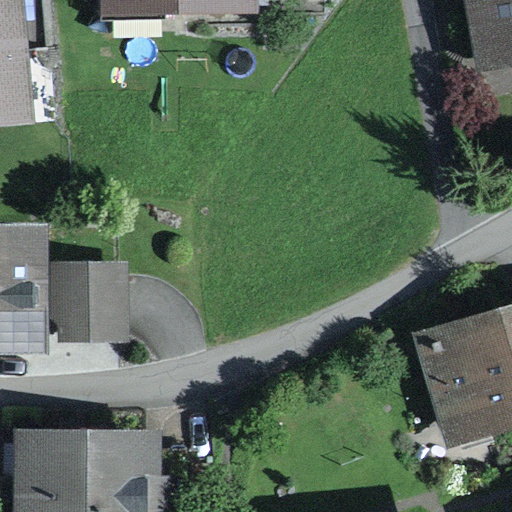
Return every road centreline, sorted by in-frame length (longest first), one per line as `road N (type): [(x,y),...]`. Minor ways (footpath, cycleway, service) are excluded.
road 1 (residential): [(0,389),(96,389),(243,367),(481,245)]
road 2 (residential): [(437,0),(481,245)]
